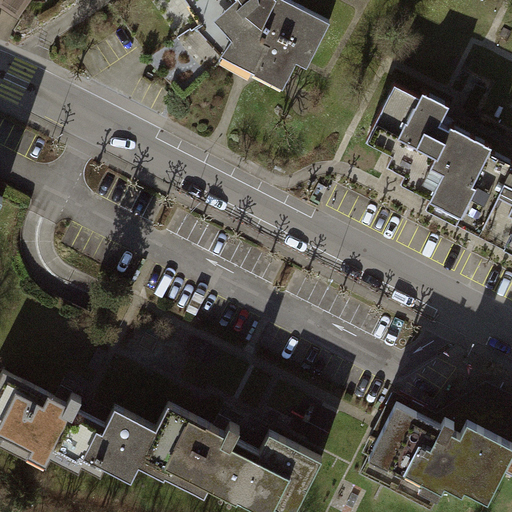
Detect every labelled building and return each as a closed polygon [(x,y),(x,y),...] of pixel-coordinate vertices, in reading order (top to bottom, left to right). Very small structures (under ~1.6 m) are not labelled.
[(57,0),(0,0),(0,7),(11,15),(37,32),(57,0)] [(183,0),(201,25),(197,30),(219,55),(281,89),(295,63),(305,68),(328,25),(282,0),(183,0)] [(511,180),(507,178),(499,194),(475,182),(493,145),(442,120),(451,103),(424,89),(421,95),(396,82),(366,141),(391,154),(386,163),(395,167),(404,172),(400,181),(430,196),(425,206),(458,222),(479,233),(511,249),(511,180)] [(66,402),(8,373),(0,390),(0,433),(90,478),(97,463),(137,482),(147,463),(206,492),(211,483),(269,511),(301,511),(329,457),(270,428),(261,447),(224,429),(167,401),(157,421),(113,400),(103,420),(66,402)] [(508,465),(511,457),(511,440),(495,432),(470,419),(462,433),(453,428),(457,422),(447,416),(443,423),(398,399),(364,462),(437,501),(447,482),(463,491),(466,485),(490,498),(508,465)] [(241,421),(263,426),(267,409),(245,404),(241,421)]
